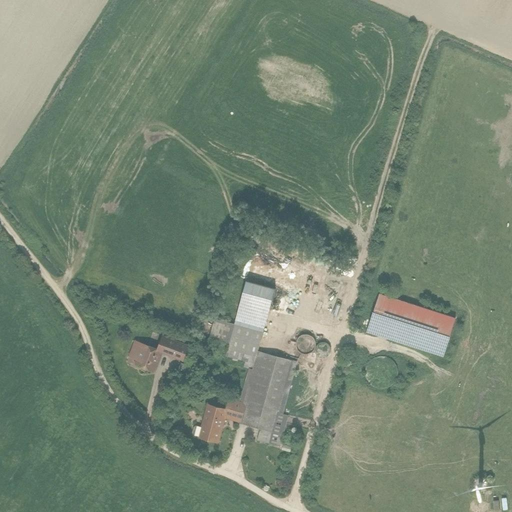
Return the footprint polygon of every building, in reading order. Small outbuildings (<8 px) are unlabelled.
[(260,321),(274,278),(246,269),(233,313),(260,321)] [(440,347),(452,308),(377,285),(365,324),(440,347)] [(221,352),(249,360),(255,340),(260,321),(233,313),(221,352)] [(184,335),(156,326),(152,338),(159,341),(179,348),(184,335)] [(152,338),(128,330),(121,348),(133,352),(140,361),(150,365),(159,341),(152,338)] [(274,435),(296,352),(255,340),(249,360),(240,389),(233,412),(251,418),(248,427),(274,435)] [(221,397),(203,392),(196,415),(189,413),(186,423),(212,430),(219,408),(233,412),(240,389),(225,385),(221,397)]
